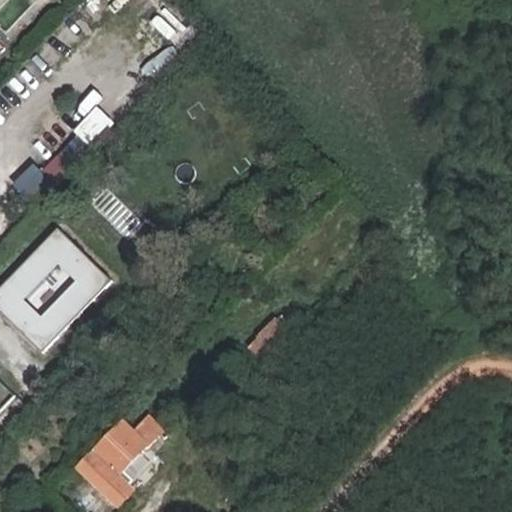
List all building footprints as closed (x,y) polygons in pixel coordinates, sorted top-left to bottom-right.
[(96,105),(79,122),(65,108),(44,129),(61,146),(77,130),(88,142),(111,120),(96,105)] [(22,197),(36,210),(53,192),(40,179),(22,197)] [(115,278),(60,227),(0,292),(0,311),(46,354),(115,278)] [(96,453),(79,470),(120,507),(136,491),(96,453)] [(124,470),(137,484),(155,468),(142,453),(124,470)]
